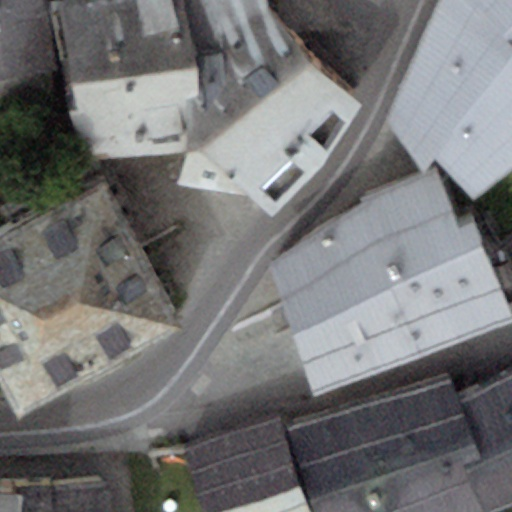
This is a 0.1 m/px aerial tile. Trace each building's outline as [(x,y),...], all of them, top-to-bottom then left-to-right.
[(0,0),(0,10),(48,4),(47,0),(0,0)] [(57,0),(79,161),(173,151),(186,98),(199,92),(181,0),(57,0)] [(250,194),(272,218),(325,166),(363,105),(269,8),(266,0),(181,0),(199,92),(186,98),(180,184),(250,194)] [(511,0),(442,0),(388,120),(425,169),(434,157),(474,199),(511,169),(511,0)] [(0,75),(56,68),(48,4),(0,10),(0,75)] [(279,300),(314,396),(511,324),(511,321),(478,228),(458,235),(434,173),(375,195),(269,265),(281,299),(279,300)] [(0,233),(0,325),(138,249),(99,179),(0,233)] [(180,324),(138,249),(0,325),(0,385),(16,414),(180,324)] [(290,428),(319,511),(492,511),(511,504),(511,377),(462,401),(452,378),(290,428)] [(185,449),(205,511),(310,511),(280,418),(185,449)] [(0,511),(109,511),(107,481),(0,487),(0,511)]
